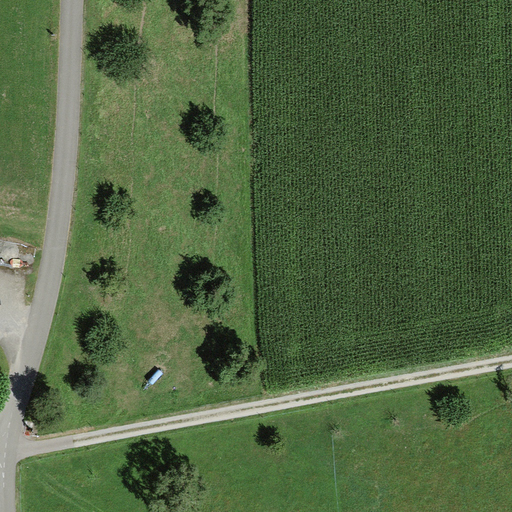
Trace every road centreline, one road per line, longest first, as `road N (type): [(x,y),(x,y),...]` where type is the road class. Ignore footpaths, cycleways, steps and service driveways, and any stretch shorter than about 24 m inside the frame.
road 1 (track): [(3,445),(35,446),(511,360)]
road 2 (residential): [(75,0),(55,254),(3,445)]
